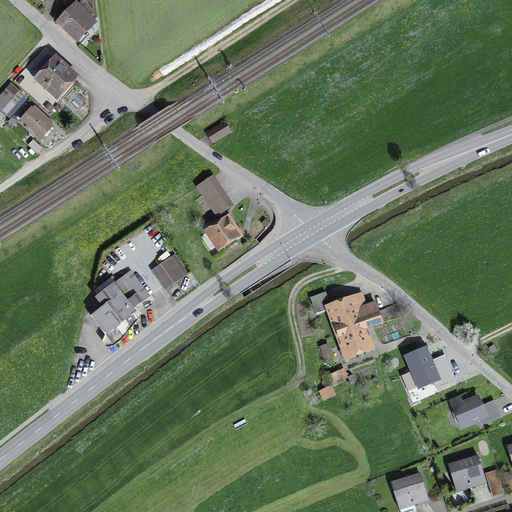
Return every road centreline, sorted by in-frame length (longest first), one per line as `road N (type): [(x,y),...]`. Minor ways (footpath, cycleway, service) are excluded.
road 1 (secondary): [(311,230),(0,458)]
road 2 (unclassified): [(311,230),(262,187),(131,100),(14,0)]
road 3 (unclassified): [(511,394),(395,290),(311,230)]
road 4 (secondary): [(511,130),(311,230)]
road 5 (track): [(291,0),(131,100)]
road 6 (track): [(0,187),(131,100)]
road 7 (track): [(349,262),(295,291),(299,379)]
